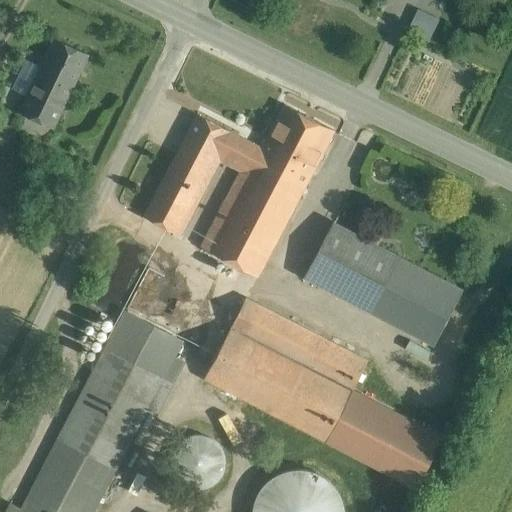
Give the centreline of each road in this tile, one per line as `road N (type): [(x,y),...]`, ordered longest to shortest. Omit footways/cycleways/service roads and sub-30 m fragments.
road 1 (unclassified): [(189,19),(0,407)]
road 2 (tertiary): [(511,177),(189,19)]
